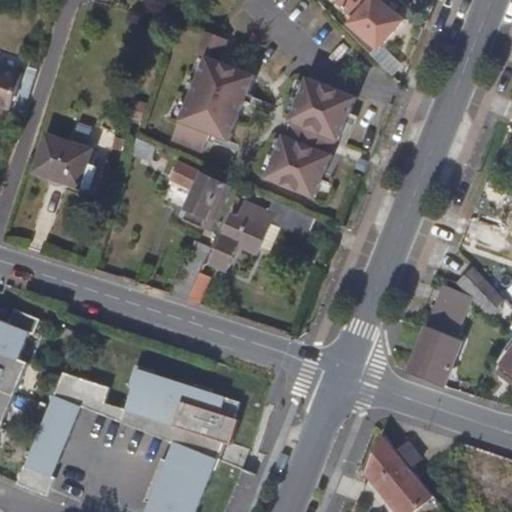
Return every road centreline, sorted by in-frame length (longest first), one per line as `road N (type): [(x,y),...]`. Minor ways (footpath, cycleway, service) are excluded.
road 1 (secondary): [(343,377),(494,0)]
road 2 (residential): [(0,261),(343,377)]
road 3 (residential): [(343,377),(511,433)]
road 4 (secondary): [(289,511),(343,377)]
